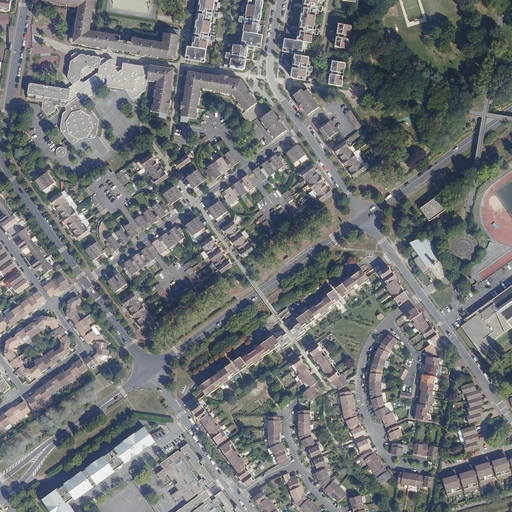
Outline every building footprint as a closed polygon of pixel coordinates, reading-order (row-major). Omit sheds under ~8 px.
[(0,0),(0,7),(2,8),(2,10),(9,11),(11,2),(7,1),(7,0),(0,0)] [(91,45),(104,48),(112,49),(118,50),(119,49),(122,49),(123,41),(120,40),(120,37),(114,36),(113,38),(106,36),(107,35),(93,32),(93,34),(89,34),(89,32),(87,32),(88,28),(90,28),(92,12),(90,12),(91,8),(92,3),(92,0),(69,0),(69,5),(76,6),(76,4),(80,5),(79,7),(81,7),(81,11),(79,10),(78,16),(76,26),(79,26),(77,39),(79,39),(79,42),(82,42),(87,43),(91,44),(91,45)] [(199,0),(198,11),(203,12),(205,12),(205,10),(207,10),(213,11),(214,6),(214,1),(214,0),(199,0)] [(253,20),(255,20),(260,21),(263,1),(258,0),(256,0),(256,6),(253,6),(248,5),(247,13),(246,16),(251,17),(253,18),(253,20)] [(318,5),(318,0),(304,0),(303,4),(317,7),(317,8),(321,9),(322,6),(318,5)] [(203,12),(202,15),(204,16),(203,21),(205,22),(206,16),(208,16),(212,17),(211,20),(211,22),(211,25),(211,24),(212,24),(213,23),(213,22),(214,18),(218,19),(218,18),(218,16),(219,14),(219,13),(215,13),(215,9),(215,8),(215,7),(214,6),(213,11),(212,14),(207,13),(207,10),(205,10),(205,12),(203,12)] [(317,10),(303,8),(299,28),(313,30),(313,31),(317,32),(318,29),(314,29),(317,10)] [(252,24),(255,24),(255,20),(253,20),(253,18),(251,17),(251,20),(246,19),(246,16),(247,13),(246,13),(245,13),(244,14),(244,15),(243,17),(240,17),(239,18),(239,19),(239,21),(239,22),(242,23),(242,25),(242,26),(242,27),(243,27),(243,28),(244,28),(245,25),(245,22),(250,23),(250,26),(252,26),(252,24)] [(194,34),(199,35),(201,35),(201,33),(204,33),(209,34),(210,29),(211,25),(211,22),(205,22),(203,21),(204,16),(202,15),(197,15),(194,34)] [(245,45),(257,47),(258,44),(259,44),(261,35),(258,34),(259,25),(255,24),(252,24),(252,26),(250,26),(245,25),(244,28),(242,42),(245,42),(245,45)] [(351,32),(352,26),(339,24),(337,34),(347,35),(347,31),(351,32)] [(199,35),(198,38),(200,39),(200,41),(202,42),(203,39),(208,40),(207,43),(207,47),(208,47),(208,46),(209,46),(209,45),(210,44),(210,41),(214,42),(214,40),(215,39),(215,37),(211,36),(212,32),(211,31),(211,30),(210,29),(209,34),(209,37),(203,36),(204,33),(201,33),(201,35),(199,35)] [(130,51),(130,52),(130,53),(137,54),(144,55),(175,60),(179,33),(166,31),(164,40),(166,40),(165,44),(163,44),(163,46),(160,45),(160,43),(146,41),(146,43),(139,42),(139,40),(132,39),(132,42),(128,42),(126,50),(130,51)] [(299,31),(297,41),(304,42),(311,43),(313,33),(299,31)] [(348,49),(349,43),(346,43),(346,38),(337,37),(335,47),(348,49)] [(192,48),(189,47),(188,57),(189,57),(188,60),(201,62),(202,59),(205,59),(207,47),(207,43),(202,42),(200,41),(200,39),(198,38),(194,38),(192,48)] [(304,42),(297,41),(287,39),(285,52),(302,55),(304,42)] [(119,49),(118,50),(130,52),(130,51),(126,50),(128,42),(123,41),(122,49),(119,49)] [(234,45),(233,49),(232,55),(238,56),(238,54),(240,54),(240,56),(242,57),(247,57),(248,48),(235,46),(234,45)] [(230,64),(231,64),(232,59),(241,60),(242,57),(240,56),(240,54),(238,54),(238,56),(232,55),(233,49),(232,49),(231,50),(231,51),(230,54),(226,53),(225,58),(229,59),(229,61),(228,62),(229,63),(229,64),(230,64)] [(74,53),(71,56),(71,60),(71,61),(70,62),(69,69),(70,70),(69,71),(68,78),(73,85),(67,89),(32,84),(31,83),(30,84),(27,98),(29,100),(42,102),(41,108),(47,115),(49,115),(55,111),(56,108),(54,107),(56,105),(64,107),(66,109),(66,112),(65,112),(63,113),(62,115),(60,128),(60,129),(61,131),(69,142),(71,143),(73,143),(74,143),(76,142),(78,141),(78,139),(87,137),(88,138),(90,139),(92,139),(95,137),(96,135),(98,122),(98,120),(97,118),(90,108),(87,107),(84,107),(83,105),(87,102),(85,100),(93,95),(93,93),(94,93),(104,86),(124,89),(130,98),(132,98),(133,99),(136,98),(137,97),(138,97),(138,96),(146,91),(148,79),(149,73),(150,67),(148,66),(147,65),(145,66),(143,65),(138,64),(136,65),(132,65),(130,63),(125,62),(123,63),(122,67),(115,66),(115,63),(115,62),(114,60),(112,60),(110,59),(108,60),(108,59),(103,58),(101,59),(100,57),(93,56),(91,57),(90,56),(88,55),(86,56),(85,55),(81,54),(80,55),(79,54),(74,53)] [(312,67),(308,66),(309,58),(309,57),(295,55),(294,59),(293,65),(307,67),(307,69),(311,70),(312,67)] [(238,67),(238,69),(242,70),(245,69),(245,68),(246,61),(241,60),(232,59),(231,64),(231,66),(238,67)] [(345,69),(346,63),(333,61),(331,71),(341,73),(341,68),(345,69)] [(154,105),(153,112),(167,114),(168,107),(169,100),(171,86),(169,86),(169,82),(170,77),(171,73),(168,73),(169,71),(165,70),(160,69),(156,69),(156,66),(150,65),(150,67),(149,73),(148,79),(154,80),(154,78),(158,78),(158,81),(160,81),(159,84),(157,84),(155,97),(157,98),(156,105),(154,105)] [(292,76),(293,78),(305,80),(307,70),(293,68),(292,76)] [(210,89),(211,89),(213,76),(205,74),(205,77),(202,76),(196,75),(193,75),(192,77),(190,77),(189,80),(188,86),(188,89),(186,89),(184,102),(183,110),(181,117),(195,119),(196,112),(194,112),(195,105),(197,105),(200,91),(198,91),(198,87),(200,88),(200,86),(204,86),(204,88),(210,89)] [(329,84),(342,86),(343,81),(340,80),(340,76),(331,74),(329,84)] [(252,96),(248,90),(244,85),(243,86),(239,81),(234,80),(234,79),(229,78),(222,77),(221,77),(213,76),(211,89),(233,93),(246,111),(257,103),(252,96)] [(319,107),(308,91),(307,90),(305,91),(303,92),(301,90),(300,90),(294,95),(299,102),(298,103),(297,103),(301,109),(302,109),(303,108),(308,115),(319,107)] [(282,123),(277,117),(272,110),(266,115),(260,119),(275,139),(287,130),(282,123)] [(325,125),(333,136),(338,132),(331,121),(325,125)] [(319,129),(321,132),(327,140),(333,136),(325,125),(319,129)] [(23,132),(21,133),(25,139),(29,136),(29,135),(25,130),(23,131),(23,132)] [(339,145),(333,149),(334,149),(338,155),(339,154),(349,147),(345,141),(339,145)] [(304,153),(299,147),(298,145),(292,149),(298,157),(304,153)] [(66,153),(66,151),(66,150),(65,148),(63,147),(62,147),(60,147),(58,147),(57,149),(56,150),(56,151),(56,153),(56,155),(58,157),(59,157),(62,157),(63,157),(64,157),(65,156),(66,155),(66,153)] [(349,147),(339,154),(343,160),(354,152),(353,152),(349,147)] [(298,157),(292,149),(286,153),(288,155),(287,156),(292,162),(298,157)] [(226,158),(224,160),(229,167),(230,168),(230,169),(233,167),(232,165),(238,161),(230,151),(224,155),(226,158)] [(277,156),(271,160),(274,165),(278,170),(284,166),(281,161),(283,159),(279,152),(276,154),(277,156)] [(343,160),(342,161),(346,167),(347,166),(358,158),(356,155),(354,152),(343,160)] [(156,160),(152,154),(140,162),(144,168),(155,160),(156,160)] [(175,163),(180,169),(185,165),(191,161),(187,155),(175,163)] [(224,160),(222,157),(216,161),(219,166),(217,168),(221,174),(222,175),(225,173),(224,172),(229,167),(224,160)] [(351,172),(362,164),(358,158),(347,166),(351,172)] [(155,160),(144,168),(149,174),(159,166),(155,160)] [(268,162),(262,166),(266,171),(270,176),(275,172),(271,167),(268,162)] [(221,174),(217,168),(213,163),(207,168),(211,173),(209,175),(213,181),(216,179),(215,178),(221,174)] [(354,178),(366,170),(362,164),(351,172),(350,173),(354,178)] [(311,165),(306,169),(300,173),(304,179),(305,178),(315,171),(311,165)] [(159,166),(149,174),(153,179),(163,172),(159,166)] [(260,168),(254,173),(261,182),(267,178),(263,173),(260,168)] [(198,170),(192,174),(200,184),(205,180),(204,178),(198,170)] [(163,172),(153,179),(152,180),(157,185),(163,181),(168,177),(164,171),(163,172)] [(308,185),(319,177),(315,171),(305,178),(309,184),(308,185)] [(41,176),(49,187),(55,183),(47,173),(41,176)] [(192,174),(186,178),(194,189),(199,185),(200,184),(192,174)] [(43,191),(49,187),(41,176),(41,177),(35,181),(43,191)] [(250,191),(256,186),(249,176),(243,180),(242,179),(239,181),(240,182),(244,187),(246,185),(250,191)] [(313,191),(314,190),(324,183),(319,177),(308,185),(313,191)] [(231,188),(235,193),(238,192),(242,197),(248,193),(244,187),(240,182),(234,186),(233,185),(231,187),(231,188)] [(314,190),(318,196),(328,189),(324,183),(314,190)] [(175,186),(169,190),(177,201),(183,197),(175,186)] [(222,193),(226,200),(229,198),(233,203),(239,199),(235,193),(231,188),(226,192),(225,191),(222,193)] [(318,196),(317,197),(321,202),(332,194),(328,189),(318,196)] [(163,195),(169,203),(171,205),(177,201),(169,190),(163,195)] [(62,192),(56,196),(50,200),(55,206),(65,199),(66,198),(62,192)] [(5,202),(0,195),(0,209),(4,215),(0,217),(0,220),(0,221),(1,222),(13,214),(8,206),(9,206),(5,201),(5,202)] [(436,197),(420,208),(430,222),(446,210),(436,197)] [(65,199),(55,206),(59,212),(69,204),(65,199)] [(222,216),(228,212),(222,203),(220,200),(214,205),(222,216)] [(158,203),(152,207),(156,212),(160,218),(166,213),(167,215),(169,213),(165,206),(162,208),(158,203)] [(73,210),(69,204),(59,212),(63,217),(73,210)] [(208,209),(216,220),(222,216),(214,205),(208,209)] [(74,209),(73,210),(63,217),(67,223),(77,216),(78,215),(74,209)] [(160,218),(156,212),(153,214),(149,209),(144,213),(147,219),(151,224),(157,220),(158,221),(161,219),(160,218)] [(14,215),(2,223),(3,225),(4,225),(6,228),(5,228),(7,230),(18,222),(14,215)] [(151,224),(147,219),(145,220),(141,215),(135,219),(143,230),(148,226),(149,227),(152,225),(151,224)] [(77,216),(67,223),(71,229),(81,222),(77,216)] [(191,221),(199,232),(205,228),(197,217),(191,221)] [(187,228),(193,236),(199,232),(191,221),(186,225),(187,228)] [(228,225),(222,229),(227,235),(227,234),(238,227),(233,221),(228,225)] [(81,222),(71,229),(76,235),(86,228),(81,222)] [(137,233),(130,223),(124,227),(128,232),(125,234),(129,240),(130,241),(132,239),(133,239),(132,238),(137,233)] [(86,228),(76,235),(80,240),(85,237),(91,233),(87,227),(86,228)] [(232,240),(242,233),(238,227),(227,234),(232,240)] [(183,238),(180,233),(176,228),(171,233),(176,240),(178,243),(183,238)] [(46,273),(54,268),(52,266),(52,267),(41,251),(38,246),(37,247),(26,232),(27,231),(25,229),(18,234),(22,240),(17,244),(18,245),(20,249),(22,251),(28,247),(37,260),(31,264),(33,266),(35,269),(37,271),(42,267),(44,270),(46,273)] [(125,234),(121,229),(115,234),(119,239),(116,241),(120,246),(121,247),(124,245),(123,244),(129,240),(125,234)] [(171,233),(169,231),(167,233),(168,235),(162,239),(165,243),(169,249),(175,245),(173,242),(176,240),(171,233)] [(236,246),(246,239),(242,233),(232,240),(231,241),(235,246),(236,246)] [(110,245),(108,247),(113,253),(115,251),(114,250),(120,246),(116,241),(113,235),(106,240),(110,245)] [(153,245),(161,255),(166,251),(163,245),(165,243),(162,239),(161,237),(158,239),(159,241),(153,245)] [(439,259),(430,237),(426,239),(426,237),(419,240),(419,239),(409,243),(410,244),(409,245),(408,246),(408,247),(412,253),(412,254),(412,255),(414,258),(413,258),(418,266),(419,265),(425,273),(428,271),(430,273),(432,271),(429,267),(439,259)] [(214,244),(210,238),(206,241),(201,244),(205,251),(214,244)] [(240,252),(250,244),(246,239),(236,246),(240,252)] [(97,242),(91,246),(99,257),(105,253),(103,250),(97,242)] [(219,249),(214,244),(205,251),(209,256),(209,257),(219,249)] [(247,256),(254,250),(250,244),(240,252),(239,252),(243,258),(247,256)] [(91,246),(86,250),(92,259),(93,261),(99,257),(91,246)] [(140,255),(143,259),(145,258),(149,263),(156,259),(148,248),(142,253),(141,251),(138,253),(140,255)] [(213,262),(223,255),(219,249),(209,257),(213,262)] [(6,253),(0,256),(0,266),(11,259),(10,257),(8,258),(6,255),(7,254),(6,253)] [(131,261),(134,266),(137,264),(141,269),(147,265),(143,259),(140,255),(134,259),(133,257),(130,259),(131,261)] [(217,268),(227,261),(223,255),(213,262),(217,268)] [(0,268),(4,275),(16,266),(15,265),(14,265),(12,262),(13,261),(11,260),(0,267),(0,268)] [(138,271),(134,266),(131,261),(125,265),(124,264),(121,266),(126,272),(128,270),(132,275),(138,271)] [(221,274),(231,267),(227,261),(217,268),(221,274)] [(395,270),(394,268),(393,269),(393,270),(392,271),(390,269),(389,267),(388,266),(379,273),(383,279),(393,272),(395,270)] [(369,280),(364,272),(362,269),(356,273),(355,272),(356,271),(356,270),(353,272),(355,274),(362,284),(369,280)] [(393,272),(383,279),(387,285),(395,280),(397,278),(396,277),(394,274),(393,274),(396,272),(395,270),(393,272)] [(20,272),(8,280),(13,287),(25,278),(24,277),(23,277),(20,274),(21,274),(20,272)] [(356,289),(362,284),(355,274),(353,272),(352,273),(353,274),(354,275),(348,279),(355,289),(356,289)] [(114,277),(121,288),(127,284),(121,275),(119,273),(114,277)] [(57,280),(56,279),(44,287),(51,297),(54,295),(60,291),(61,292),(65,289),(70,285),(63,276),(57,280)] [(110,284),(109,284),(115,292),(121,288),(114,277),(108,281),(110,284)] [(18,294),(30,285),(29,284),(28,285),(26,281),(27,281),(25,279),(14,287),(18,294)] [(349,293),(355,289),(348,279),(344,283),(343,282),(343,281),(345,280),(344,279),(341,281),(342,284),(349,293)] [(395,280),(387,285),(386,286),(391,293),(400,286),(403,284),(401,282),(400,282),(401,283),(399,285),(398,283),(397,281),(395,280)] [(343,297),(349,293),(342,284),(338,287),(337,286),(337,285),(338,284),(338,283),(335,285),(334,286),(343,297)] [(400,286),(391,293),(395,299),(404,292),(404,291),(402,288),(401,287),(403,285),(403,284),(400,286)] [(511,285),(464,320),(467,322),(461,326),(483,357),(484,357),(487,354),(488,348),(487,346),(511,327),(511,285)] [(340,300),(340,299),(332,288),(331,288),(328,290),(329,290),(329,291),(331,289),(332,291),(329,293),(327,295),(328,296),(334,304),(340,300)] [(404,292),(395,299),(394,299),(399,306),(409,299),(408,297),(407,295),(405,293),(407,292),(408,294),(409,293),(407,290),(404,292)] [(0,333),(0,334),(0,333),(0,331),(5,328),(8,326),(9,328),(13,325),(25,317),(28,314),(30,312),(42,303),(46,301),(39,291),(21,304),(12,311),(6,315),(2,318),(1,316),(0,316),(0,333)] [(134,293),(128,297),(123,300),(127,306),(137,299),(138,298),(134,293)] [(84,359),(85,360),(91,368),(102,360),(101,358),(102,357),(102,355),(108,356),(109,350),(107,350),(108,343),(102,342),(102,340),(102,339),(103,338),(101,334),(98,336),(87,322),(88,321),(86,318),(82,320),(76,311),(76,306),(82,302),(78,296),(75,298),(74,297),(71,299),(68,301),(66,314),(69,317),(70,319),(71,319),(76,325),(75,326),(76,327),(83,338),(88,344),(95,339),(97,341),(96,345),(96,348),(98,348),(97,354),(94,356),(91,358),(89,356),(87,357),(84,359)] [(319,304),(327,314),(330,311),(329,309),(335,305),(334,304),(328,296),(322,300),(323,301),(320,303),(320,302),(319,301),(318,300),(317,298),(316,299),(319,304)] [(126,307),(130,313),(132,312),(141,305),(137,299),(127,306),(126,307)] [(309,310),(316,319),(321,315),(323,317),(327,314),(319,304),(316,299),(315,300),(316,301),(317,302),(318,304),(318,305),(316,306),(315,306),(309,310)] [(132,312),(136,318),(145,311),(146,310),(142,304),(141,305),(132,312)] [(411,321),(420,314),(423,312),(420,309),(419,310),(421,312),(419,313),(419,312),(418,311),(416,308),(415,308),(406,315),(411,321)] [(301,309),(300,310),(303,314),(310,324),(316,319),(309,310),(304,313),(303,312),(302,311),(301,309)] [(300,310),(299,311),(300,313),(301,314),(301,315),(297,319),(300,323),(303,328),(310,324),(303,314),(300,310)] [(134,319),(139,325),(140,324),(149,317),(145,311),(136,318),(134,319)] [(274,315),(273,314),(265,320),(266,321),(268,325),(271,324),(273,324),(275,323),(278,321),(274,315)] [(411,321),(415,327),(425,320),(426,319),(427,318),(426,317),(424,319),(423,318),(422,317),(421,315),(420,314),(411,321)] [(12,337),(9,340),(7,341),(6,341),(6,342),(4,354),(8,360),(9,359),(11,362),(10,363),(14,368),(15,367),(17,370),(16,371),(20,376),(33,379),(37,376),(39,374),(38,373),(41,371),(42,372),(45,370),(56,362),(60,359),(59,358),(62,356),(63,357),(66,355),(69,353),(71,340),(69,337),(67,335),(66,335),(64,332),(65,331),(63,329),(61,326),(60,327),(58,324),(59,323),(56,320),(55,318),(42,316),(39,318),(37,319),(37,320),(34,323),(33,322),(30,325),(17,334),(15,335),(16,336),(12,338),(12,337)] [(149,317),(140,324),(144,329),(155,322),(151,316),(149,317)] [(420,333),(421,332),(429,326),(426,322),(427,320),(428,321),(429,321),(427,318),(426,319),(425,320),(415,327),(420,333)] [(289,327),(288,327),(290,331),(296,339),(297,341),(301,338),(300,336),(306,332),(303,328),(300,323),(291,329),(290,328),(289,327)] [(435,331),(438,330),(437,328),(434,330),(433,329),(432,327),(431,325),(429,326),(421,332),(426,338),(435,331)] [(287,334),(284,330),(283,331),(283,332),(284,333),(285,334),(276,340),(280,345),(283,349),(289,345),(290,346),(294,343),(292,341),(287,334)] [(437,340),(440,338),(439,336),(437,334),(436,333),(437,332),(438,333),(439,332),(438,330),(435,331),(426,338),(430,344),(431,344),(437,340)] [(382,343),(391,350),(396,344),(398,341),(389,334),(387,336),(384,340),(383,339),(380,342),(382,343)] [(266,337),(265,335),(264,336),(268,341),(274,350),(280,345),(276,340),(273,336),(271,337),(272,338),(269,340),(268,339),(267,338),(266,337)] [(268,341),(264,336),(263,337),(264,338),(265,340),(266,341),(267,342),(264,344),(263,343),(261,344),(261,345),(268,354),(274,350),(268,341)] [(318,343),(306,352),(308,355),(309,355),(308,353),(309,351),(313,356),(322,350),(318,343)] [(374,354),(386,360),(390,353),(391,350),(382,343),(379,347),(377,351),(376,351),(374,354)] [(439,354),(431,344),(430,344),(425,349),(428,353),(439,355),(439,354)] [(251,348),(249,347),(248,347),(252,352),(259,362),(263,359),(262,358),(268,354),(261,345),(255,349),(256,350),(253,352),(252,351),(252,350),(251,348)] [(242,358),(247,366),(248,368),(254,364),(255,365),(259,362),(252,352),(248,347),(247,348),(248,349),(249,351),(250,352),(251,353),(248,355),(247,354),(242,358)] [(319,365),(316,366),(317,368),(331,358),(328,354),(326,355),(322,350),(313,356),(319,365)] [(371,368),(383,370),(384,367),(386,360),(374,354),(372,358),(374,359),(371,368)] [(302,355),(290,364),(294,370),(304,363),(300,358),(302,357),(303,359),(304,358),(302,355)] [(440,358),(438,358),(427,356),(426,364),(439,366),(440,362),(440,358)] [(232,359),(241,371),(247,366),(242,358),(241,357),(238,359),(235,361),(234,359),(236,358),(236,357),(233,358),(232,359)] [(331,358),(317,368),(319,370),(320,369),(319,368),(320,367),(327,376),(336,369),(332,363),(334,362),(331,358)] [(33,409),(37,407),(46,401),(45,399),(51,395),(61,387),(65,385),(66,386),(85,373),(84,371),(87,369),(82,362),(81,359),(76,362),(71,366),(72,367),(67,370),(63,373),(62,372),(57,375),(46,383),(39,389),(34,392),(35,393),(29,397),(26,399),(33,409)] [(85,360),(82,362),(87,369),(84,371),(85,373),(91,368),(85,360)] [(229,372),(232,377),(235,375),(238,373),(230,361),(229,362),(226,363),(227,364),(229,363),(229,364),(230,365),(225,368),(229,372)] [(304,363),(294,370),(298,376),(297,377),(300,381),(313,371),(312,369),(310,371),(304,363)] [(439,366),(426,364),(425,371),(424,375),(435,377),(435,376),(436,373),(438,373),(438,370),(439,366)] [(219,372),(226,382),(232,377),(229,372),(225,368),(220,371),(219,369),(218,370),(219,372)] [(381,381),(383,370),(371,368),(371,372),(370,377),(368,377),(368,381),(381,381)] [(0,374),(1,374),(3,373),(0,369),(0,391),(3,390),(5,392),(11,388),(2,376),(0,377),(0,374)] [(341,375),(336,369),(327,376),(324,377),(326,380),(327,380),(326,378),(327,377),(331,382),(341,375)] [(213,377),(220,386),(226,382),(219,372),(218,370),(215,371),(216,373),(217,372),(217,373),(218,373),(217,374),(215,375),(213,377)] [(304,383),(308,389),(315,385),(318,382),(311,374),(313,373),(315,373),(313,371),(300,381),(302,384),(304,383)] [(347,380),(342,374),(341,375),(331,382),(333,385),(334,385),(335,384),(337,387),(339,390),(349,383),(347,380)] [(435,381),(435,377),(424,375),(422,374),(422,375),(421,382),(434,384),(434,381),(435,381)] [(206,381),(214,391),(220,387),(220,386),(213,377),(211,378),(208,381),(207,380),(206,378),(205,379),(206,381)] [(200,386),(202,389),(205,394),(207,396),(214,391),(206,381),(205,379),(202,381),(203,381),(203,382),(204,381),(205,381),(205,382),(203,384),(202,384),(200,386)] [(382,392),(381,381),(368,381),(368,385),(370,385),(370,394),(382,392)] [(434,384),(421,382),(420,389),(422,390),(433,391),(434,387),(433,387),(434,384)] [(472,383),(461,387),(463,394),(466,393),(476,390),(476,388),(474,387),(472,383)] [(308,389),(304,392),(306,396),(310,402),(320,395),(318,392),(316,389),(315,389),(317,388),(315,385),(308,389)] [(434,392),(433,391),(422,390),(421,397),(434,399),(434,395),(434,392)] [(468,400),(481,396),(481,395),(478,394),(477,390),(476,390),(466,393),(468,400)] [(353,398),(351,391),(340,393),(342,404),(355,402),(354,398),(353,398)] [(384,404),(382,392),(370,394),(372,403),(371,404),(371,408),(373,407),(384,404)] [(481,396),(468,400),(470,407),(481,404),(481,405),(481,404),(480,400),(482,398),(481,396)] [(433,403),(434,399),(421,397),(419,404),(430,406),(432,406),(433,403)] [(11,410),(11,409),(5,413),(0,416),(0,431),(15,421),(18,419),(19,420),(28,413),(31,411),(24,401),(18,405),(15,408),(11,410)] [(192,414),(191,415),(192,416),(195,415),(204,408),(199,402),(197,403),(190,408),(194,414),(192,415),(192,414)] [(355,402),(342,404),(344,417),(355,413),(355,409),(354,406),(356,406),(355,402)] [(389,414),(384,404),(373,407),(377,415),(375,415),(376,419),(377,419),(380,418),(389,414)] [(430,406),(419,404),(417,404),(416,411),(429,413),(430,410),(430,406)] [(467,408),(470,415),(480,412),(481,412),(480,408),(481,406),(481,405),(481,404),(470,407),(467,408)] [(195,415),(192,416),(193,418),(195,416),(199,421),(200,420),(208,414),(204,408),(195,415)] [(310,410),(299,411),(299,418),(297,418),(297,419),(297,422),(310,422),(310,410)] [(416,411),(415,419),(428,421),(429,417),(429,413),(416,411)] [(392,412),(389,414),(380,418),(382,421),(383,421),(385,425),(386,427),(397,423),(392,412)] [(467,416),(469,423),(469,424),(469,423),(474,422),(480,420),(479,416),(481,414),(480,412),(470,415),(467,416)] [(210,413),(208,414),(200,420),(204,425),(203,426),(202,425),(201,426),(202,428),(205,426),(214,419),(210,413)] [(355,413),(344,417),(349,428),(360,423),(362,423),(361,422),(360,419),(358,420),(357,416),(355,413)] [(268,417),(268,428),(282,428),(282,424),(280,424),(280,417),(268,417)] [(214,419),(205,426),(202,428),(203,429),(206,427),(209,432),(219,425),(214,419)] [(310,422),(297,422),(297,426),(299,426),(299,428),(299,435),(310,433),(310,422)] [(360,423),(349,428),(350,429),(351,432),(352,431),(355,438),(366,433),(365,430),(363,431),(361,427),(360,423)] [(223,431),(219,425),(209,432),(207,434),(209,437),(210,436),(209,435),(210,434),(214,438),(223,431)] [(403,436),(398,426),(388,430),(389,434),(390,437),(389,437),(390,441),(403,436)] [(462,430),(464,437),(477,433),(477,431),(475,430),(473,426),(462,430)] [(74,511),(68,502),(74,498),(72,495),(111,467),(115,471),(114,471),(125,463),(122,459),(152,437),(144,427),(135,433),(123,442),(114,448),(115,449),(111,451),(109,448),(105,451),(108,454),(104,456),(98,460),(98,459),(91,465),(86,469),(83,472),(82,471),(76,475),(76,476),(70,480),(64,484),(65,485),(59,489),(58,488),(42,500),(47,506),(46,506),(50,511),(74,511)] [(268,428),(268,442),(280,439),(280,432),(282,432),(282,428),(268,428)] [(224,431),(223,431),(214,438),(218,443),(216,445),(214,443),(216,447),(219,445),(229,438),(224,431)] [(315,443),(310,433),(299,435),(303,444),(301,445),(302,447),(303,448),(307,446),(315,443)] [(466,444),(475,442),(477,441),(478,441),(477,437),(478,435),(477,433),(464,437),(466,444)] [(156,442),(152,437),(122,459),(125,463),(126,464),(156,442)] [(359,451),(361,456),(372,450),(370,447),(368,443),(370,442),(369,438),(365,440),(357,444),(360,451),(359,451)] [(280,439),(268,442),(274,454),(275,454),(286,449),(285,445),(283,446),(280,439)] [(221,448),(218,449),(220,453),(221,452),(220,450),(221,449),(225,454),(235,448),(235,447),(231,441),(221,448)] [(318,442),(315,443),(307,446),(311,454),(309,454),(309,455),(311,458),(322,453),(319,446),(320,445),(318,442)] [(470,451),(479,448),(478,447),(476,446),(475,442),(466,444),(464,445),(466,452),(470,451)] [(237,511),(238,511),(237,511),(234,511),(232,508),(234,507),(222,491),(215,496),(217,499),(213,502),(209,497),(210,497),(209,496),(206,491),(206,490),(205,490),(205,491),(201,486),(206,483),(208,486),(215,481),(203,465),(201,466),(198,461),(200,460),(188,443),(181,449),(182,451),(180,452),(178,450),(162,462),(163,462),(160,464),(164,469),(157,474),(159,476),(160,477),(159,477),(161,479),(168,474),(172,480),(174,478),(176,477),(177,479),(175,480),(177,479),(178,480),(176,481),(177,481),(178,480),(179,482),(178,483),(175,485),(179,490),(172,495),(174,497),(175,497),(175,498),(174,499),(176,500),(183,495),(187,501),(189,499),(190,499),(196,495),(198,493),(199,495),(200,496),(199,497),(198,496),(193,500),(194,501),(193,502),(192,501),(186,504),(187,506),(186,506),(185,505),(180,509),(181,510),(180,511),(179,510),(176,511),(186,511),(188,511),(190,511),(189,510),(190,509),(191,510),(192,509),(191,509),(194,506),(195,507),(195,508),(196,507),(195,505),(196,505),(197,506),(198,505),(198,504),(201,502),(201,503),(203,502),(202,501),(203,500),(204,501),(203,501),(205,503),(203,505),(196,509),(197,509),(194,511),(195,511),(194,511),(193,511),(194,511),(237,511)] [(389,454),(402,456),(404,445),(393,443),(392,447),(392,450),(390,450),(389,454)] [(424,456),(425,456),(427,444),(423,444),(423,445),(415,443),(413,456),(417,456),(417,455),(421,455),(424,456)] [(432,459),(436,459),(438,447),(430,446),(431,445),(429,444),(427,444),(425,456),(428,456),(433,457),(432,459)] [(226,458),(225,459),(227,462),(230,461),(239,454),(235,448),(225,454),(229,459),(227,460),(226,458)] [(277,462),(279,465),(289,460),(286,453),(288,452),(286,449),(275,454),(278,461),(277,462)] [(363,457),(369,466),(380,458),(377,455),(376,456),(374,453),(372,450),(361,456),(362,456),(363,457)] [(244,460),(239,454),(230,461),(233,465),(231,467),(232,468),(233,468),(234,467),(244,460)] [(324,457),(323,456),(312,461),(314,465),(315,465),(317,468),(318,472),(326,468),(329,467),(328,465),(328,463),(327,464),(324,457)] [(506,457),(499,459),(505,477),(511,475),(506,457)] [(369,466),(376,475),(385,468),(381,462),(382,461),(380,458),(369,466)] [(505,477),(499,459),(492,461),(498,479),(505,477)] [(244,460),(234,467),(235,468),(239,473),(246,467),(248,466),(246,463),(244,460)] [(483,464),(488,482),(495,480),(490,462),(489,462),(483,464)] [(483,464),(476,466),(475,466),(481,484),(488,482),(483,464)] [(72,495),(74,498),(76,500),(94,487),(93,486),(96,484),(97,485),(115,472),(115,471),(111,467),(72,495)] [(140,472),(136,467),(131,470),(135,475),(140,472)] [(241,479),(238,481),(239,482),(240,481),(242,480),(251,473),(246,467),(239,473),(237,474),(241,479)] [(321,485),(331,478),(326,468),(318,472),(314,474),(315,477),(317,476),(319,482),(321,485)] [(385,468),(376,475),(383,484),(393,476),(391,473),(390,474),(387,471),(385,468)] [(467,472),(472,490),(479,488),(478,485),(474,470),(473,470),(467,472)] [(398,483),(409,485),(411,472),(407,471),(407,473),(404,473),(400,472),(398,483)] [(411,472),(409,485),(418,487),(420,487),(422,475),(420,475),(415,474),(415,472),(411,472)] [(467,472),(460,474),(459,474),(465,492),(472,490),(467,472)] [(242,481),(246,486),(255,480),(251,473),(242,480),(242,481)] [(296,475),(291,478),(285,480),(286,481),(287,484),(288,483),(291,491),(302,485),(301,482),(300,482),(299,483),(298,480),(297,479),(296,475)] [(424,487),(432,488),(434,476),(430,475),(429,477),(426,476),(422,475),(420,487),(421,487),(424,488),(424,487)] [(450,477),(455,495),(462,493),(457,475),(450,477)] [(450,477),(443,479),(448,497),(455,495),(450,477)] [(330,496),(339,486),(331,479),(331,478),(321,485),(324,488),(328,492),(327,493),(330,496)] [(290,491),(296,503),(305,497),(302,490),(304,489),(302,485),(291,491),(290,491)] [(345,496),(347,494),(339,486),(330,496),(332,499),(334,497),(336,499),(339,502),(345,496)] [(261,488),(252,495),(257,501),(255,502),(257,505),(267,498),(263,491),(264,491),(261,488)] [(353,509),(364,506),(361,495),(348,499),(349,503),(351,502),(352,505),(353,509)] [(264,511),(267,511),(275,506),(268,497),(267,498),(257,505),(260,508),(261,507),(264,511)] [(296,503),(304,511),(306,511),(315,503),(312,500),(310,501),(305,497),(296,503)] [(306,511),(321,511),(322,511),(316,507),(318,506),(315,503),(306,511)]
